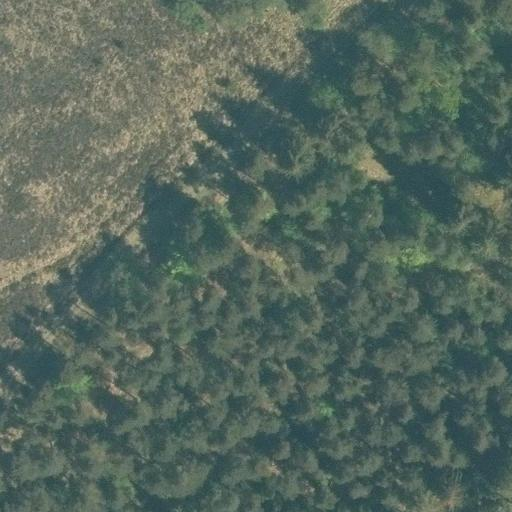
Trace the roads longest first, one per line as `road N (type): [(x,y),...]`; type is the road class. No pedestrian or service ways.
road 1 (track): [(384,0),(0,387)]
road 2 (track): [(511,298),(459,216),(277,107)]
